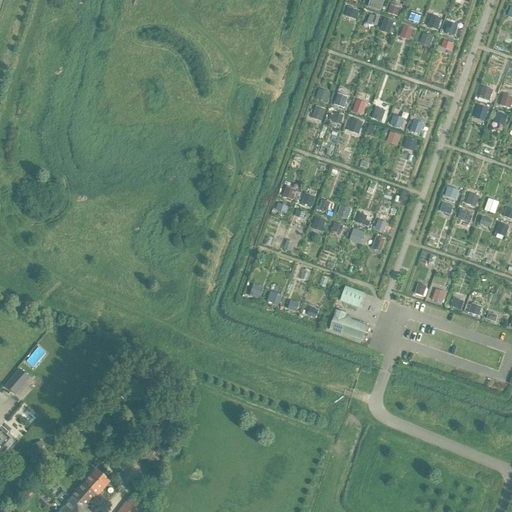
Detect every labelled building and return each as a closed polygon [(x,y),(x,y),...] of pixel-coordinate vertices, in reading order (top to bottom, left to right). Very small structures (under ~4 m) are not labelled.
[(340,302),(359,308),(364,294),(345,287),(340,302)] [(362,341),(367,326),(345,318),(346,315),(337,311),(330,330),(362,341)] [(0,426),(0,451),(2,453),(10,445),(7,442),(9,439),(5,436),(8,433),(0,426)] [(96,496),(109,482),(96,470),(84,483),(89,487),(88,489),(96,496)] [(85,509),(96,496),(88,489),(89,487),(84,483),(71,498),(71,497),(62,508),(66,511),(70,509),(72,510),(70,511),(87,511),(88,511),(85,509)]
